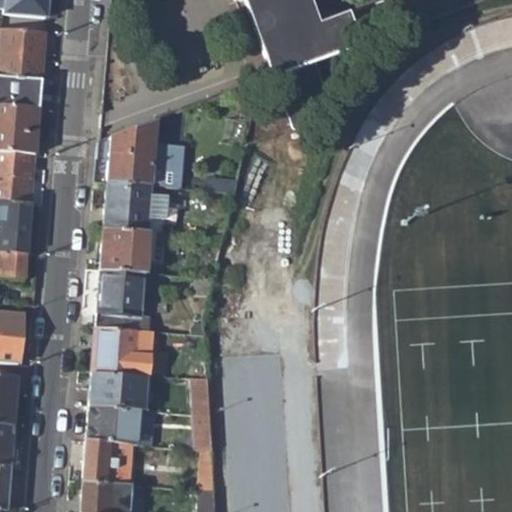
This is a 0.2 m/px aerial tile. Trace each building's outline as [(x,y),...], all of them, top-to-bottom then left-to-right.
[(0,0),(0,16),(42,20),(43,0),(0,0)] [(304,0),(243,0),(271,81),(274,80),(291,128),(329,115),(312,66),(357,50),(344,16),(314,28),(312,23),(304,0)] [(486,0),(389,0),(344,16),(357,50),(487,1),(486,0)] [(0,109),(35,112),(41,34),(0,30),(0,109)] [(35,112),(0,109),(0,155),(30,158),(35,112)] [(104,185),(147,189),(149,163),(153,124),(108,139),(104,185)] [(30,158),(0,155),(0,204),(26,207),(30,158)] [(167,165),(149,163),(147,189),(159,190),(165,191),(167,165)] [(205,182),(204,194),(230,196),(233,184),(205,182)] [(104,185),(100,234),(143,237),(145,222),(160,223),(162,202),(158,202),(159,190),(147,189),(104,185)] [(0,255),(21,257),(26,207),(0,204),(0,255)] [(145,222),(143,237),(159,239),(160,223),(145,222)] [(100,234),(97,272),(141,276),(143,237),(100,234)] [(0,281),(19,283),(21,257),(0,255),(0,281)] [(97,272),(92,330),(136,333),(142,334),(144,322),(137,321),(141,276),(97,272)] [(195,281),(193,298),(205,299),(209,282),(195,281)] [(0,365),(12,367),(16,317),(0,315),(0,365)] [(279,511),(269,318),(250,318),(262,511),(279,511)] [(92,330),(88,376),(132,380),(136,333),(92,330)] [(136,333),(132,380),(142,380),(144,380),(147,334),(142,334),(136,333)] [(88,376),(86,408),(140,413),(142,380),(132,380),(88,376)] [(0,378),(0,428),(6,429),(11,379),(0,378)] [(203,385),(185,384),(188,417),(205,418),(203,385)] [(86,408),(82,446),(127,450),(133,450),(136,413),(86,408)] [(136,413),(133,450),(146,452),(149,414),(136,413)] [(205,418),(188,417),(191,455),(195,455),(196,456),(208,457),(205,418)] [(82,446),(78,485),(103,487),(105,473),(101,472),(102,465),(126,467),(127,450),(82,446)] [(196,456),(195,455),(199,496),(210,497),(208,457),(196,456)] [(78,485),(76,511),(126,511),(129,490),(103,487),(78,485)] [(198,496),(196,511),(210,511),(210,497),(199,496),(198,496)]
